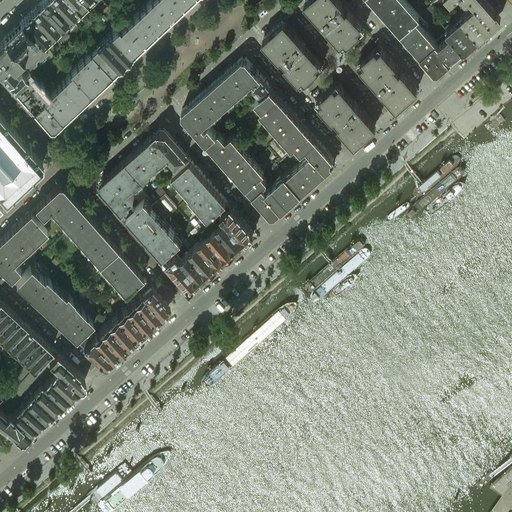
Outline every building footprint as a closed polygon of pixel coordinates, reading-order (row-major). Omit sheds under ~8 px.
[(69,16),(53,0),(41,0),(39,3),(62,27),(67,22),(66,20),(69,16)] [(78,8),(70,0),(53,0),(69,16),(78,8)] [(70,0),(78,8),(83,3),(86,5),(89,9),(93,6),(87,0),(70,0)] [(166,21),(147,0),(138,9),(157,29),(166,21)] [(176,11),(165,0),(147,0),(166,21),(176,11)] [(187,0),(165,0),(176,11),(187,0)] [(343,46),(364,27),(340,0),(305,0),(303,2),(319,19),(333,35),(343,46)] [(372,0),(383,12),(397,0),(372,0)] [(406,0),(397,0),(383,12),(400,30),(418,14),(406,0)] [(496,11),(485,0),(455,0),(457,2),(458,0),(468,10),(484,29),(501,15),(497,11),(496,11)] [(67,33),(62,27),(39,3),(37,1),(35,4),(36,5),(30,11),(48,32),(58,41),(67,33)] [(157,29),(138,9),(125,21),(144,41),(157,29)] [(48,32),(30,11),(29,10),(26,12),(27,14),(21,19),(40,40),(48,32)] [(484,29),(468,10),(460,17),(477,36),(484,29)] [(429,25),(418,14),(400,30),(420,54),(436,40),(426,28),(429,25)] [(477,36),(460,17),(453,23),(470,42),(477,36)] [(47,47),(40,40),(21,19),(4,36),(21,56),(28,64),(34,58),(38,63),(46,56),(42,52),(47,47)] [(89,19),(80,28),(83,30),(91,22),(89,19)] [(313,53),(299,36),(283,19),(262,38),(301,83),(323,64),(313,53)] [(117,25),(103,38),(124,60),(144,41),(125,21),(119,27),(117,25)] [(470,42),(453,23),(446,29),(447,30),(461,46),(463,48),(470,42)] [(447,30),(436,40),(450,55),(454,52),(456,54),(463,48),(461,46),(447,30)] [(21,56),(4,36),(0,38),(0,68),(10,60),(13,63),(21,56)] [(124,60),(103,38),(96,44),(117,67),(124,60)] [(450,55),(436,40),(420,54),(434,70),(438,70),(452,58),(450,55)] [(366,73),(381,89),(396,107),(418,88),(379,43),(357,62),(366,73)] [(117,67),(96,44),(90,51),(110,73),(117,67)] [(69,70),(71,71),(90,92),(110,73),(90,51),(69,70)] [(14,86),(29,73),(33,69),(29,65),(28,64),(21,56),(13,63),(10,60),(0,68),(0,70),(9,81),(14,86)] [(256,81),(262,75),(246,56),(242,56),(221,74),(240,96),(244,93),(241,89),(253,78),(256,81)] [(71,71),(50,91),(69,112),(90,92),(71,71)] [(46,92),(41,87),(29,73),(14,86),(32,107),(45,95),(46,92)] [(240,96),(221,74),(198,94),(214,112),(234,95),(237,99),(240,96)] [(270,84),(262,75),(256,81),(252,84),(254,85),(254,86),(260,93),(270,84)] [(337,80),(315,99),(354,143),(376,124),(361,107),(346,91),(337,80)] [(270,84),(260,93),(255,98),(262,106),(259,108),(270,121),(288,105),(270,84)] [(50,91),(45,95),(32,107),(49,126),(53,127),(69,112),(50,91)] [(214,112),(198,94),(182,108),(181,112),(206,140),(216,131),(210,124),(208,122),(205,125),(202,123),(214,112)] [(310,129),(288,105),(270,121),(292,145),(295,143),(310,129)] [(0,193),(5,199),(42,164),(42,161),(0,112),(0,193)] [(160,128),(143,143),(160,161),(169,154),(179,167),(190,158),(170,136),(169,135),(164,128),(160,128)] [(310,129),(295,143),(301,150),(306,146),(311,151),(317,158),(319,157),(317,155),(326,147),(310,129)] [(248,151),(231,133),(226,138),(218,130),(216,131),(206,140),(230,167),(248,151)] [(71,139),(65,144),(70,149),(77,143),(72,138),(71,139)] [(143,143),(126,158),(143,177),(160,161),(143,143)] [(326,147),(317,155),(319,157),(317,158),(326,169),(334,161),(334,157),(331,153),(326,147)] [(264,170),(251,155),(248,151),(230,167),(253,193),(263,185),(266,182),(267,179),(261,172),(264,170)] [(311,151),(286,173),(301,190),(326,169),(317,158),(311,151)] [(129,191),(143,178),(143,177),(126,158),(100,180),(100,184),(121,208),(129,201),(134,196),(129,191)] [(202,171),(190,158),(179,167),(172,174),(184,187),(202,171)] [(214,186),(202,171),(184,187),(190,194),(189,195),(196,202),(214,186)] [(301,190),(286,173),(285,171),(266,188),(282,207),(301,190)] [(49,206),(67,190),(61,183),(58,182),(29,209),(38,218),(41,215),(50,207),(49,206)] [(282,207),(266,188),(263,185),(253,193),(266,208),(270,213),(274,213),(282,207)] [(164,192),(158,186),(154,189),(160,196),(164,192)] [(217,189),(214,186),(196,202),(208,216),(217,208),(227,200),(217,189)] [(87,211),(67,190),(49,206),(50,207),(68,228),(87,211)] [(163,218),(177,206),(164,193),(151,205),(144,198),(134,207),(129,201),(121,208),(144,234),(163,218)] [(253,229),(227,200),(217,208),(225,218),(245,240),(252,233),(253,229)] [(47,228),(43,223),(38,218),(29,209),(10,227),(28,246),(47,228)] [(105,232),(87,211),(68,228),(86,248),(105,232)] [(163,218),(144,234),(163,256),(173,247),(172,247),(181,239),(163,218)] [(245,240),(225,218),(217,225),(236,247),(245,240)] [(236,247),(217,225),(208,234),(227,255),(236,247)] [(28,246),(10,227),(0,236),(0,243),(3,247),(8,253),(14,259),(26,247),(26,248),(28,246)] [(123,253),(105,232),(86,248),(98,261),(98,262),(104,269),(123,253)] [(227,255),(208,234),(198,242),(218,263),(227,255)] [(181,239),(187,246),(189,244),(183,237),(181,239)] [(181,257),(190,249),(183,242),(179,245),(178,244),(174,248),(177,252),(181,257)] [(218,263),(198,242),(190,249),(209,271),(218,263)] [(20,267),(13,259),(14,259),(8,253),(3,247),(0,243),(0,266),(15,281),(21,274),(17,270),(20,267)] [(177,252),(174,248),(173,247),(163,256),(167,260),(169,258),(177,252)] [(190,249),(181,257),(201,278),(209,271),(190,249)] [(201,278),(181,257),(177,252),(169,258),(167,260),(189,285),(192,286),(201,278)] [(142,275),(123,253),(104,269),(124,291),(134,282),(142,275)] [(33,264),(44,276),(48,272),(36,260),(33,264)] [(30,264),(21,274),(15,281),(41,305),(58,287),(46,275),(44,277),(30,264)] [(168,304),(150,284),(142,275),(134,282),(141,291),(161,313),(167,308),(169,308),(169,304),(168,304)] [(58,287),(41,305),(54,317),(56,318),(73,299),(74,299),(67,291),(65,293),(58,287)] [(161,313),(141,291),(138,294),(140,296),(135,300),(153,321),(153,320),(155,320),(157,318),(157,317),(161,313)] [(153,321),(135,300),(133,298),(129,301),(131,303),(127,307),(145,328),(153,321)] [(73,299),(56,318),(76,338),(87,327),(93,320),(86,312),(73,299)] [(0,324),(13,310),(6,304),(0,310),(0,324)] [(145,328),(127,307),(125,305),(121,308),(123,311),(118,315),(136,336),(138,334),(139,335),(142,332),(141,331),(145,328)] [(0,335),(0,336),(19,316),(13,310),(0,324),(0,335)] [(136,336),(118,315),(116,313),(108,320),(127,343),(129,341),(130,342),(133,340),(132,339),(136,336)] [(7,342),(26,323),(19,316),(0,336),(7,342)] [(127,343),(108,320),(99,327),(100,328),(119,350),(127,343)] [(14,348),(32,328),(26,323),(7,342),(14,348)] [(87,327),(76,338),(83,344),(93,333),(87,327)] [(20,355),(39,335),(32,328),(14,348),(20,355)] [(119,350),(100,328),(96,331),(96,330),(93,333),(113,356),(115,356),(117,354),(117,352),(119,350)] [(113,356),(93,333),(83,344),(102,362),(102,363),(106,363),(106,362),(113,356)] [(26,360),(45,340),(39,335),(20,355),(26,360)] [(30,369),(37,362),(43,355),(52,346),(45,340),(26,360),(24,363),(30,369)] [(84,377),(52,346),(43,355),(59,368),(59,367),(79,386),(84,381),(84,377)] [(79,386),(59,367),(59,368),(43,355),(37,362),(70,394),(79,386)] [(70,394),(37,362),(30,369),(63,400),(70,394)] [(63,400),(30,369),(24,363),(16,372),(31,387),(54,408),(63,400)] [(31,387),(16,372),(8,382),(44,416),(54,408),(31,387)] [(4,374),(0,379),(0,380),(3,384),(8,378),(4,374)] [(44,416),(8,382),(2,389),(37,422),(44,416)] [(37,422),(2,389),(2,390),(0,391),(0,400),(30,429),(37,422)] [(30,429),(0,400),(0,420),(19,435),(23,435),(30,429)]
